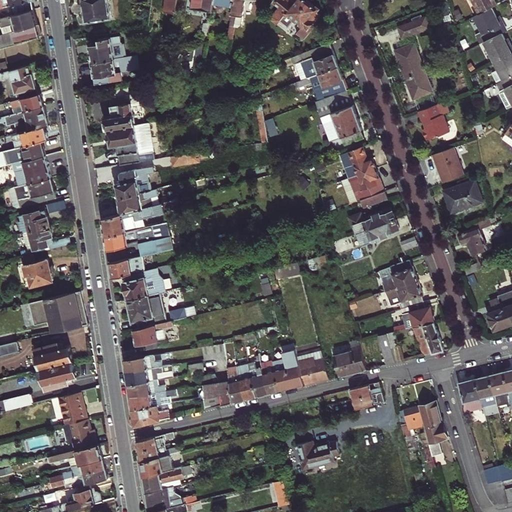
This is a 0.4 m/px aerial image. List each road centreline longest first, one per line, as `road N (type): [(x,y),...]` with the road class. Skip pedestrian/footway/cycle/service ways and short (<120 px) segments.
road 1 (secondary): [(122,438),(54,0)]
road 2 (residential): [(345,0),(472,354)]
road 3 (residential): [(439,362),(122,438)]
road 4 (residential): [(493,511),(439,362)]
